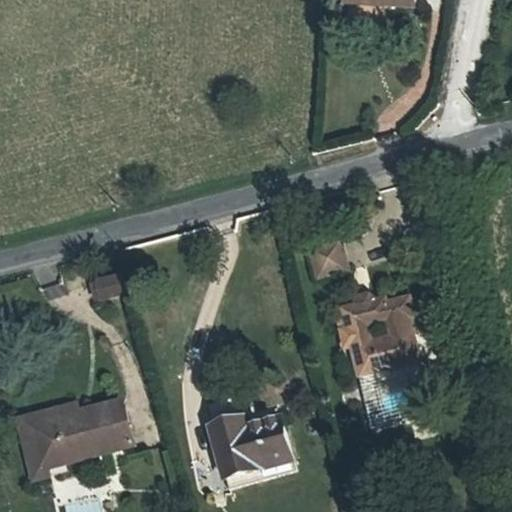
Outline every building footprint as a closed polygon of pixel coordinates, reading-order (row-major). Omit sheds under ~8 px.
[(348,0),(347,13),(371,13),(372,9),(416,8),(416,0),(348,0)] [(340,235),(311,243),(320,272),(349,264),(340,235)] [(132,293),(127,276),(100,283),(105,300),(132,293)] [(366,389),(426,374),(415,329),(412,312),(418,310),(415,295),(391,300),(390,294),(377,297),(378,303),(359,307),(357,302),(345,305),(350,325),(342,327),(346,344),(354,342),(366,389)] [(426,374),(366,389),(378,439),(438,425),(426,374)] [(34,427),(84,415),(80,401),(19,417),(35,480),(46,478),(43,469),(34,427)] [(121,404),(84,415),(34,427),(43,469),(132,446),(121,404)] [(212,429),(226,481),(293,463),(283,422),(237,434),(234,423),(212,429)] [(296,475),(293,463),(226,481),(229,491),(296,475)]
